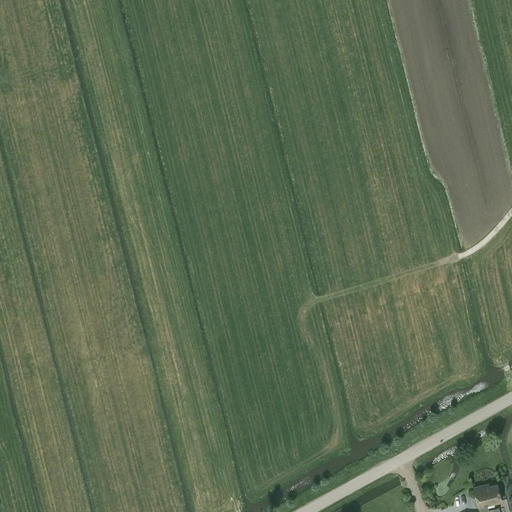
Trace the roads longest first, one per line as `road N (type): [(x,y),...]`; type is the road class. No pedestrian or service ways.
road 1 (track): [(239,511),(109,0)]
road 2 (unclassified): [(307,511),(511,398)]
